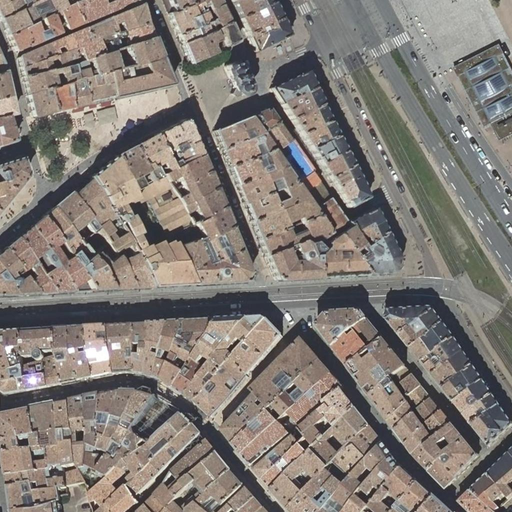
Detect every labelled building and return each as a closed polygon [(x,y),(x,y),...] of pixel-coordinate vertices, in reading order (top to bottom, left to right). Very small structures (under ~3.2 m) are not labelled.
[(39,0),(0,19),(0,22),(6,36),(33,23),(39,20),(50,15),(57,11),(63,8),(59,0),(39,0)] [(0,0),(0,19),(39,0),(0,0)] [(59,0),(63,8),(69,6),(82,0),(59,0)] [(135,0),(82,0),(69,6),(77,25),(135,0)] [(160,0),(162,3),(167,15),(172,13),(198,2),(197,0),(160,0)] [(209,11),(220,6),(216,0),(208,0),(204,2),(199,5),(200,6),(201,9),(202,11),(203,14),(209,11)] [(236,0),(230,3),(238,19),(272,2),(270,2),(269,0),(236,0)] [(176,36),(208,24),(207,22),(203,14),(202,11),(198,12),(197,8),(200,6),(199,5),(198,2),(172,13),(167,15),(171,26),(176,36)] [(280,19),(272,2),(238,19),(246,36),(280,19)] [(33,23),(6,36),(13,52),(35,43),(58,33),(65,30),(77,25),(69,6),(63,8),(57,11),(50,15),(39,20),(43,29),(37,32),(33,23)] [(139,6),(83,30),(87,43),(114,34),(146,26),(145,24),(144,25),(141,15),(139,6)] [(208,24),(211,32),(228,24),(220,6),(209,11),(203,14),(207,22),(208,24)] [(288,36),(280,19),(246,36),(253,52),(255,53),(272,44),(288,36)] [(180,45),(211,32),(208,24),(176,36),(178,41),(180,45)] [(228,24),(211,32),(214,37),(216,42),(219,50),(224,48),(230,45),(236,42),(236,41),(228,24)] [(66,41),(70,51),(73,60),(74,64),(80,62),(95,57),(101,55),(109,53),(110,53),(117,50),(125,48),(126,47),(151,39),(148,32),(146,26),(114,34),(87,43),(83,30),(74,33),(64,37),(66,41)] [(214,37),(211,32),(180,45),(184,55),(188,65),(213,55),(219,52),(220,51),(219,50),(216,42),(214,37)] [(52,50),(55,56),(70,51),(66,41),(64,37),(49,44),(45,46),(47,52),(52,50)] [(101,55),(95,57),(98,66),(102,64),(105,73),(112,71),(115,71),(117,70),(126,68),(130,67),(140,65),(151,63),(159,59),(155,49),(151,39),(126,47),(125,48),(117,50),(110,53),(109,53),(101,55)] [(511,69),(499,44),(454,67),(484,127),(491,123),(500,139),(511,132),(511,69)] [(16,58),(19,69),(55,56),(52,50),(47,52),(45,46),(16,58)] [(55,56),(19,69),(21,78),(48,72),(56,70),(64,67),(71,65),(74,64),(73,60),(70,51),(55,56)] [(95,57),(80,62),(86,78),(105,73),(102,64),(98,66),(95,57)] [(112,71),(105,73),(111,99),(125,96),(154,90),(167,87),(170,86),(165,73),(159,59),(151,63),(140,65),(130,67),(126,68),(117,70),(115,71),(112,71)] [(48,72),(21,78),(25,96),(47,89),(64,85),(81,80),(86,78),(80,62),(74,64),(71,65),(64,67),(56,70),(48,72)] [(227,65),(223,68),(228,79),(229,80),(230,83),(232,87),(233,90),(230,94),(234,97),(237,93),(241,96),(244,95),(247,93),(248,91),(248,89),(247,86),(244,78),(240,70),(240,69),(238,66),(235,65),(231,65),(228,67),(227,65)] [(289,100),(313,88),(305,71),(293,77),(281,83),(289,100)] [(0,99),(8,97),(2,73),(0,73),(0,99)] [(105,73),(86,78),(81,80),(87,105),(99,102),(111,99),(105,73)] [(87,105),(81,80),(64,85),(70,109),(78,107),(87,105)] [(268,89),(279,105),(289,100),(281,83),(268,89)] [(70,109),(64,85),(47,89),(52,113),(61,111),(70,109)] [(279,105),(284,112),(317,96),(313,88),(289,100),(279,105)] [(47,89),(25,96),(30,116),(30,117),(31,117),(32,117),(42,115),(52,113),(47,89)] [(284,112),(289,120),(321,105),(317,96),(284,112)] [(0,118),(12,115),(8,97),(0,99),(0,118)] [(289,120),(308,150),(336,136),(321,106),(322,105),(321,105),(289,120)] [(256,114),(247,117),(258,134),(276,123),(266,110),(256,114)] [(0,118),(0,145),(13,141),(9,123),(12,122),(14,122),(12,115),(0,118)] [(212,131),(220,150),(258,134),(247,117),(229,124),(212,131)] [(168,129),(152,136),(164,158),(194,143),(185,121),(168,129)] [(270,151),(271,152),(288,141),(276,123),(258,134),(270,151)] [(220,150),(228,168),(270,151),(258,134),(220,150)] [(141,142),(130,147),(143,172),(148,182),(161,175),(170,171),(199,156),(194,143),(164,158),(152,136),(141,142)] [(308,150),(318,165),(343,151),(336,136),(308,150)] [(293,183),(304,200),(308,205),(324,193),(288,141),(271,152),(281,167),(293,183)] [(122,152),(113,156),(131,191),(136,188),(131,179),(143,172),(130,147),(122,152)] [(228,168),(235,186),(281,167),(271,152),(270,151),(228,168)] [(318,165),(327,177),(351,165),(343,151),(318,165)] [(129,245),(133,252),(136,250),(115,208),(119,206),(125,202),(126,204),(135,199),(136,202),(139,203),(146,199),(149,197),(169,235),(181,229),(188,226),(190,224),(180,206),(176,199),(174,196),(170,190),(165,183),(161,175),(148,182),(136,188),(131,191),(113,156),(101,166),(88,177),(111,218),(112,217),(118,226),(119,228),(123,233),(129,244),(129,245)] [(170,171),(161,175),(165,183),(170,190),(178,186),(206,172),(199,156),(170,171)] [(19,160),(0,165),(0,184),(12,193),(18,185),(24,177),(22,168),(19,160)] [(327,177),(334,188),(356,175),(351,165),(327,177)] [(235,186),(242,204),(293,183),(281,167),(235,186)] [(131,179),(136,188),(148,182),(143,172),(131,179)] [(178,186),(170,190),(174,196),(176,199),(180,206),(213,189),(206,172),(178,186)] [(356,175),(334,188),(339,197),(347,208),(367,198),(362,188),(359,182),(356,175)] [(78,185),(69,193),(106,244),(113,253),(115,256),(116,259),(118,261),(132,289),(150,288),(134,254),(133,252),(129,245),(129,244),(123,233),(115,238),(111,233),(119,228),(118,226),(112,217),(111,218),(88,177),(78,185)] [(242,204),(250,222),(304,200),(293,183),(242,204)] [(0,206),(4,202),(12,193),(0,184),(0,206)] [(213,189),(180,206),(190,224),(193,223),(221,208),(213,189)] [(60,201),(51,208),(71,234),(78,242),(80,246),(88,256),(89,257),(94,253),(106,244),(69,193),(60,201)] [(308,205),(312,210),(329,198),(324,193),(308,205)] [(316,216),(328,234),(334,230),(345,222),(329,198),(312,210),(316,216)] [(250,222),(257,240),(316,216),(312,210),(308,205),(304,200),(250,222)] [(45,213),(40,217),(64,253),(81,276),(89,291),(110,290),(98,269),(89,257),(88,256),(80,246),(78,242),(71,234),(51,208),(45,213)] [(221,208),(193,223),(196,228),(199,233),(200,238),(202,242),(229,228),(221,208)] [(372,208),(349,221),(349,223),(349,225),(348,225),(353,234),(361,230),(379,221),(372,208)] [(261,248),(264,256),(300,242),(305,245),(313,243),(314,244),(328,234),(316,216),(257,240),(261,248)] [(34,222),(28,227),(48,258),(71,292),(89,291),(81,276),(64,253),(40,217),(34,222)] [(361,248),(384,233),(380,225),(379,221),(361,230),(353,234),(361,248)] [(364,271),(364,275),(385,274),(389,274),(394,271),(396,268),(397,266),(397,262),(396,257),(384,233),(361,248),(353,234),(348,225),(347,226),(348,227),(337,234),(364,271)] [(22,232),(14,238),(40,277),(52,293),(71,292),(48,258),(28,227),(22,232)] [(123,233),(119,228),(111,233),(115,238),(123,233)] [(175,247),(194,285),(243,282),(248,275),(229,228),(202,242),(200,238),(175,247)] [(315,256),(317,278),(364,275),(364,271),(337,234),(327,241),(325,244),(325,247),(321,251),(321,252),(315,256)] [(26,281),(35,294),(52,293),(40,277),(14,238),(8,244),(2,249),(20,273),(26,281)] [(274,280),(317,278),(315,256),(321,252),(321,251),(314,244),(313,243),(305,245),(300,242),(264,256),(274,280)] [(134,254),(150,288),(194,285),(175,247),(174,247),(163,252),(160,246),(158,243),(147,248),(146,245),(140,248),(136,250),(133,252),(134,254)] [(98,269),(110,290),(132,289),(118,261),(116,259),(115,256),(113,253),(106,244),(94,253),(89,257),(98,269)] [(0,250),(0,274),(15,295),(35,294),(26,281),(20,273),(2,249),(0,250)] [(0,296),(15,295),(0,274),(0,296)] [(400,337),(434,311),(434,310),(433,310),(432,310),(432,309),(431,309),(430,309),(429,309),(389,311),(385,319),(400,337)] [(445,324),(434,311),(400,337),(410,350),(445,324)] [(318,327),(333,348),(351,330),(353,330),(357,328),(368,320),(362,313),(329,315),(318,327)] [(265,318),(248,319),(214,361),(224,370),(231,361),(267,321),(265,318)] [(248,319),(219,321),(196,357),(194,360),(207,370),(214,361),(248,319)] [(370,351),(384,340),(368,320),(357,328),(353,330),(370,351)] [(219,321),(188,323),(176,347),(196,357),(219,321)] [(283,337),(267,321),(231,361),(249,378),(249,377),(248,377),(263,360),(283,337)] [(188,323),(168,324),(154,379),(161,381),(176,347),(188,323)] [(168,324),(150,325),(151,336),(147,377),(154,379),(168,324)] [(455,338),(445,324),(410,350),(421,363),(436,353),(455,338)] [(150,325),(135,326),(136,375),(147,377),(151,336),(150,325)] [(135,326),(109,327),(110,339),(115,375),(130,374),(136,375),(135,326)] [(109,327),(87,329),(88,348),(95,379),(115,375),(110,339),(109,327)] [(87,329),(70,330),(72,352),(80,381),(95,379),(88,348),(87,329)] [(57,330),(23,332),(25,368),(45,362),(58,358),(58,356),(57,330)] [(70,330),(57,330),(58,356),(58,358),(63,385),(80,381),(72,352),(70,330)] [(333,348),(348,368),(370,351),(353,330),(351,330),(333,348)] [(25,368),(23,332),(6,333),(0,333),(0,381),(3,393),(7,395),(28,391),(25,368)] [(465,353),(455,338),(436,353),(421,363),(432,376),(465,353)] [(279,363),(252,391),(270,411),(304,377),(321,361),(302,340),(279,363)] [(388,380),(391,378),(406,367),(384,340),(370,351),(348,368),(365,390),(370,397),(388,380)] [(176,347),(161,381),(174,389),(194,360),(196,357),(176,347)] [(474,367),(465,353),(432,376),(443,390),(474,367)] [(58,358),(45,362),(49,387),(63,385),(58,358)] [(194,360),(174,389),(185,396),(207,370),(194,360)] [(214,361),(207,370),(185,396),(196,403),(215,381),(224,370),(214,361)] [(215,381),(196,403),(210,417),(213,419),(231,399),(249,378),(231,361),(224,370),(215,381)] [(304,377),(270,411),(268,412),(278,423),(333,375),(321,361),(304,377)] [(25,368),(28,391),(49,387),(45,362),(25,368)] [(402,384),(413,375),(406,367),(391,378),(399,389),(403,386),(402,384)] [(483,381),(474,367),(443,390),(453,403),(483,381)] [(345,388),(333,375),(278,423),(290,435),(325,405),(342,391),(345,388)] [(409,396),(421,386),(413,375),(402,384),(403,386),(409,396)] [(408,403),(406,400),(399,389),(391,378),(388,380),(370,397),(388,422),(408,403)] [(493,395),(483,381),(453,403),(464,416),(493,395)] [(432,399),(421,386),(409,396),(418,410),(432,399)] [(270,411),(252,391),(251,392),(255,395),(223,431),(223,432),(234,446),(268,412),(270,411)] [(356,409),(342,391),(325,405),(328,408),(300,431),(308,440),(315,448),(356,409)] [(96,455),(86,454),(85,467),(80,470),(87,482),(91,493),(106,480),(123,463),(128,460),(136,453),(126,447),(133,433),(157,398),(138,392),(123,428),(122,428),(118,435),(115,441),(116,441),(112,448),(105,449),(105,451),(108,453),(107,457),(96,455)] [(138,392),(122,392),(107,438),(101,436),(98,449),(105,451),(105,449),(112,448),(116,441),(115,441),(118,435),(122,428),(123,428),(138,392)] [(122,392),(103,396),(100,423),(99,430),(101,430),(101,435),(101,436),(107,438),(122,392)] [(103,394),(85,398),(88,433),(87,444),(87,445),(97,448),(98,449),(101,436),(101,435),(94,435),(94,424),(100,423),(103,396),(103,394)] [(500,406),(493,395),(464,416),(472,427),(500,406)] [(70,401),(70,402),(71,402),(75,440),(75,452),(77,464),(73,465),(75,471),(65,473),(67,487),(87,482),(80,470),(85,467),(86,454),(87,445),(87,444),(79,444),(78,433),(88,433),(85,398),(70,401)] [(442,412),(432,399),(418,410),(427,424),(442,412)] [(58,405),(59,427),(61,448),(64,467),(73,465),(77,464),(75,452),(75,440),(71,402),(70,402),(58,405)] [(414,413),(408,403),(388,422),(395,432),(414,413)] [(58,405),(31,410),(36,436),(42,434),(44,447),(44,450),(48,449),(51,469),(30,472),(33,482),(35,491),(59,489),(64,488),(67,487),(65,473),(64,467),(61,448),(59,427),(58,405)] [(511,426),(511,423),(500,406),(472,427),(489,447),(511,426)] [(370,427),(356,409),(315,448),(312,452),(329,468),(333,464),(347,449),(370,427)] [(0,426),(4,454),(33,449),(44,447),(42,434),(36,436),(31,410),(0,416),(0,426)] [(268,412),(234,446),(251,467),(290,435),(278,423),(268,412)] [(453,425),(442,412),(427,424),(435,435),(431,438),(433,441),(437,438),(453,425)] [(423,427),(415,413),(414,413),(395,432),(405,445),(423,427)] [(137,454),(136,453),(128,460),(123,463),(106,480),(111,486),(126,472),(125,470),(129,467),(134,474),(123,482),(127,487),(140,476),(194,425),(183,415),(150,445),(149,445),(137,454)] [(201,434),(194,425),(140,476),(148,485),(202,435),(201,434)] [(479,457),(453,425),(437,438),(433,441),(432,441),(423,450),(437,462),(437,461),(457,479),(479,457)] [(383,444),(370,427),(347,449),(333,464),(351,479),(353,477),(383,444)] [(431,438),(423,427),(405,445),(413,456),(421,448),(423,450),(432,441),(433,441),(431,438)] [(87,444),(88,433),(78,433),(79,444),(87,444)] [(300,447),(292,438),(254,471),(263,481),(300,447)] [(308,440),(300,447),(263,481),(271,491),(287,475),(283,470),(288,465),(293,470),(312,452),(315,448),(308,440)] [(173,473),(166,484),(155,496),(168,509),(188,490),(182,484),(218,454),(208,441),(173,473)] [(393,457),(383,444),(353,477),(358,482),(368,470),(376,477),(393,457)] [(97,448),(87,445),(86,454),(96,455),(97,448)] [(33,449),(4,454),(7,477),(30,472),(51,469),(48,449),(44,450),(44,447),(33,449)] [(437,462),(423,450),(421,448),(413,456),(418,462),(428,472),(437,462)] [(287,475),(271,491),(289,511),(305,494),(294,483),(306,471),(316,482),(326,471),(329,468),(312,452),(293,470),(287,475)] [(505,496),(509,501),(511,498),(511,452),(489,475),(499,488),(489,496),(496,505),(505,496)] [(168,509),(165,511),(187,511),(189,508),(197,503),(207,494),(207,495),(233,472),(218,454),(182,484),(188,490),(168,509)] [(402,468),(393,457),(376,477),(369,485),(381,494),(402,468)] [(446,490),(457,479),(437,461),(437,462),(428,472),(446,490)] [(333,464),(329,468),(326,471),(345,487),(351,479),(333,464)] [(73,465),(64,467),(65,473),(75,471),(73,465)] [(287,475),(293,470),(288,465),(283,470),(287,475)] [(126,472),(111,486),(119,494),(127,487),(123,482),(134,474),(129,467),(125,470),(126,472)] [(393,511),(418,483),(402,468),(381,494),(378,498),(375,501),(368,511),(369,511),(373,511),(374,511),(373,511),(393,511)] [(368,470),(358,482),(366,488),(367,488),(369,485),(376,477),(368,470)] [(326,471),(316,482),(307,491),(305,494),(289,511),(290,511),(323,511),(345,487),(326,471)] [(307,491),(316,482),(306,471),(294,483),(305,494),(307,491)] [(30,472),(7,477),(8,487),(33,482),(30,472)] [(217,511),(244,487),(244,486),(233,472),(207,495),(207,494),(197,503),(189,508),(187,511),(217,511)] [(489,475),(479,484),(489,496),(499,488),(489,475)] [(135,498),(136,498),(148,485),(140,476),(127,487),(135,498)] [(353,477),(351,479),(345,487),(323,511),(346,511),(348,511),(364,492),(366,488),(358,482),(353,477)] [(106,480),(91,493),(90,494),(92,504),(96,511),(99,511),(107,506),(110,511),(128,511),(140,503),(136,498),(135,498),(127,487),(119,494),(111,486),(106,480)] [(64,488),(59,489),(35,491),(33,482),(8,487),(12,511),(37,509),(58,502),(62,501),(61,497),(60,491),(62,490),(62,492),(65,492),(64,488)] [(422,511),(434,498),(418,483),(393,511),(422,511)] [(479,484),(471,492),(494,511),(496,511),(500,509),(496,505),(489,496),(479,484)] [(247,490),(224,511),(242,511),(256,499),(248,490),(247,490)] [(375,501),(364,492),(348,511),(346,511),(366,511),(368,511),(375,501)] [(459,503),(468,511),(494,511),(471,492),(459,503)] [(155,496),(146,506),(151,511),(165,511),(168,509),(155,496)] [(449,511),(434,498),(422,511),(449,511)] [(242,511),(260,511),(264,509),(256,499),(242,511)] [(59,511),(58,502),(37,509),(12,511),(11,511),(59,511)]
